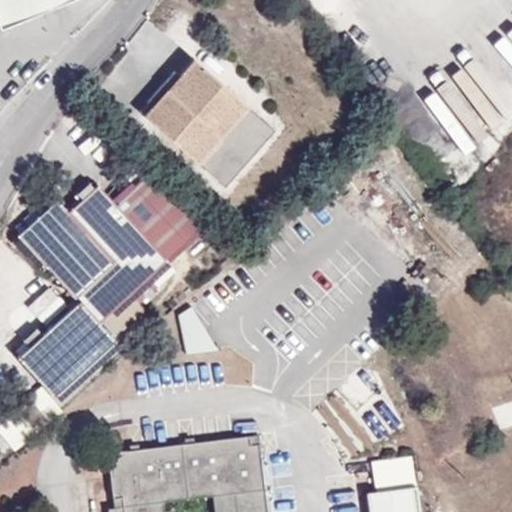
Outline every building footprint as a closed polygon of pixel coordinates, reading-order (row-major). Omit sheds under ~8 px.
[(69,0),(0,0),(0,20),(3,28),(69,0)] [(194,59),(144,116),(198,163),(247,107),(258,116),(272,100),(211,45),(197,61),(194,59)] [(123,181),(130,189),(145,175),(138,167),(123,181)] [(130,189),(115,203),(167,259),(205,223),(148,172),(145,175),(130,189)] [(83,198),(94,187),(89,181),(77,193),(83,198)] [(83,198),(67,214),(112,262),(144,297),(157,286),(148,277),(167,259),(115,203),(97,185),(94,187),(83,198)] [(16,237),(73,299),(76,295),(87,285),(112,262),(67,214),(55,201),(45,210),(19,235),(16,237)] [(14,229),(19,235),(45,210),(40,204),(14,229)] [(87,285),(125,326),(144,309),(138,302),(144,297),(112,262),(87,285)] [(114,336),(125,326),(87,285),(76,295),(80,300),(114,336)] [(113,337),(114,336),(80,300),(41,336),(28,348),(17,358),(53,398),(115,341),(113,337)] [(22,341),(28,348),(41,336),(35,329),(22,341)] [(222,495),(264,490),(258,434),(114,451),(108,459),(114,507),(114,511),(163,511),(162,501),(161,493),(221,485),(222,495)] [(266,511),(264,490),(222,495),(221,485),(161,493),(162,501),(213,495),(214,511),(266,511)] [(366,492),(368,511),(419,511),(417,486),(366,492)]
